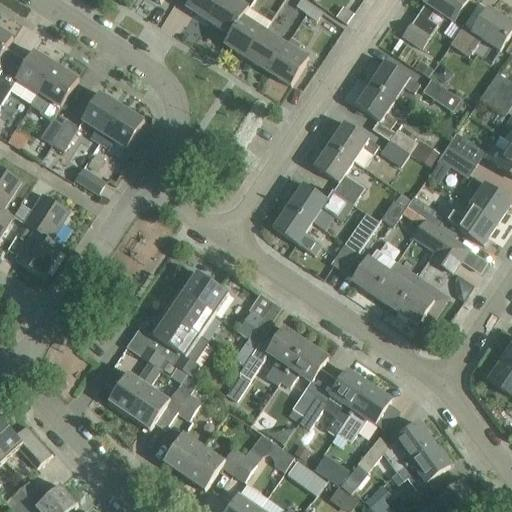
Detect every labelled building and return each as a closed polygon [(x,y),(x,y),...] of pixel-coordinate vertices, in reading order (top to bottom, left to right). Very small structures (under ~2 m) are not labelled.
[(193,0),(187,10),(209,24),(223,0),(193,0)] [(243,19),(244,19),(249,10),(232,0),(223,0),(209,24),(231,38),(243,19)] [(430,0),(404,39),(422,51),(438,28),(429,21),(435,11),(455,24),(471,0),(430,0)] [(297,8),(307,16),(313,8),(302,1),(297,8)] [(323,16),(313,8),(307,16),(318,23),(323,16)] [(344,9),(337,19),(348,27),(355,16),(344,9)] [(247,61),(265,33),(271,24),(249,10),(244,19),(243,19),(231,38),(225,46),(247,61)] [(511,36),(511,26),(490,12),(475,34),(465,28),(452,47),(470,60),(481,42),(500,55),(511,36)] [(0,31),(0,62),(3,57),(14,40),(0,31)] [(247,61),(270,75),(287,47),(265,33),(247,61)] [(292,40),(287,47),(270,75),(292,89),(310,61),(297,53),(301,46),(292,40)] [(3,81),(0,85),(0,110),(9,98),(11,94),(32,107),(57,68),(35,54),(13,87),(3,81)] [(387,64),(371,87),(395,103),(404,89),(416,97),(421,88),(387,64)] [(428,80),(433,73),(423,65),(418,73),(428,80)] [(435,76),(445,86),(455,77),(445,66),(435,76)] [(32,107),(42,114),(41,116),(52,123),(42,140),(53,147),(68,123),(59,117),(63,110),(62,109),(80,82),(57,68),(32,107)] [(511,84),(498,76),(489,89),(511,104),(511,84)] [(454,114),(462,102),(432,82),(424,94),(454,114)] [(395,103),(371,87),(356,109),(391,133),(397,123),(386,116),(395,103)] [(511,108),(511,104),(489,89),(480,103),(504,119),(511,108)] [(91,140),(100,146),(122,109),(100,95),(83,124),(96,132),(91,140)] [(122,109),(100,146),(110,152),(114,144),(127,152),(145,124),(122,109)] [(462,130),(452,118),(440,129),(450,140),(462,130)] [(503,141),(511,147),(511,119),(507,128),(511,130),(503,141)] [(80,130),(68,123),(53,147),(64,154),(80,130)] [(345,125),(330,148),(354,164),(365,171),(374,157),(380,148),(345,125)] [(398,133),(392,142),(412,156),(433,170),(443,156),(421,142),(418,146),(398,133)] [(457,136),(448,149),(477,168),(485,155),(457,136)] [(412,156),(392,142),(383,155),(403,169),(412,156)] [(511,147),(506,156),(493,148),(485,160),(511,177),(511,147)] [(346,177),(354,164),(330,148),(315,170),(339,186),(333,195),(354,208),(366,190),(346,177)] [(468,181),(477,168),(448,149),(440,162),(468,181)] [(97,158),(89,171),(99,177),(107,165),(97,158)] [(0,208),(4,211),(22,183),(0,169),(0,208)] [(84,171),(77,183),(99,197),(106,186),(84,171)] [(479,197),(471,209),(498,227),(511,206),(511,205),(474,179),(468,189),(479,197)] [(304,186),(289,209),(313,225),(326,233),(336,219),(343,224),(354,208),(333,195),(328,202),(304,186)] [(32,231),(35,233),(53,243),(71,215),(44,198),(33,213),(23,206),(14,219),(25,226),(32,231)] [(427,222),(409,210),(408,210),(407,211),(404,209),(395,203),(382,222),(394,230),(403,217),(422,229),(427,222)] [(0,240),(15,217),(4,211),(0,208),(0,240)] [(305,236),(313,225),(289,209),(274,231),(315,259),(323,247),(305,236)] [(484,248),(498,227),(471,209),(464,218),(451,210),(443,222),(444,222),(439,230),(438,231),(454,242),(461,232),(484,248)] [(366,217),(360,226),(372,234),(378,225),(366,217)] [(439,250),(462,265),(470,252),(454,242),(438,231),(439,230),(427,222),(422,229),(414,241),(435,255),(439,250)] [(25,242),(32,231),(25,226),(18,238),(25,242)] [(63,250),(53,243),(35,233),(17,262),(44,279),(63,250)] [(358,255),(345,246),(332,267),(345,276),(358,255)] [(439,250),(435,255),(431,261),(454,276),(462,265),(439,250)] [(391,275),(398,265),(377,252),(371,262),(368,260),(352,284),(375,299),(391,275)] [(375,299),(397,313),(419,280),(398,265),(391,275),(375,299)] [(180,293),(179,293),(216,318),(230,297),(197,275),(184,295),(180,293)] [(453,290),(463,297),(471,287),(462,279),(453,290)] [(449,300),(419,280),(397,313),(419,328),(428,316),(435,321),(449,300)] [(216,318),(179,293),(164,316),(168,318),(209,346),(210,345),(201,339),(216,318)] [(249,341),(262,322),(251,315),(239,334),(249,341)] [(159,357),(164,360),(188,376),(193,380),(200,368),(196,366),(209,346),(168,318),(164,316),(152,333),(156,336),(154,339),(166,347),(159,357)] [(272,329),(262,322),(249,341),(235,362),(245,369),(255,355),(259,349),(272,329)] [(281,385),(306,346),(305,345),(306,343),(295,335),(294,337),(285,331),(269,355),(278,361),(266,380),(279,389),(281,385)] [(42,378),(68,397),(92,364),(65,345),(42,378)] [(306,346),(281,385),(290,391),(300,376),(313,384),(329,361),(320,355),(321,353),(310,346),(309,348),(306,346)] [(109,405),(130,419),(151,389),(163,373),(158,369),(164,360),(159,357),(147,349),(140,359),(150,366),(142,378),(145,380),(143,384),(130,375),(109,405)] [(255,355),(245,369),(241,376),(252,383),(265,362),(255,355)] [(511,367),(504,362),(490,383),(511,398),(511,367)] [(344,406),(334,421),(327,432),(337,438),(338,436),(370,388),(368,387),(369,385),(358,378),(357,380),(348,374),(332,397),(344,406)] [(237,405),(243,396),(233,388),(227,398),(237,405)] [(353,445),(368,422),(376,427),(392,403),(383,397),(384,395),(374,388),(372,390),(370,388),(338,436),(353,445)] [(178,416),(191,398),(179,390),(170,402),(151,389),(130,419),(151,433),(159,421),(171,428),(178,416)] [(289,418),(299,425),(318,397),(308,390),(289,418)] [(328,405),(318,397),(299,425),(310,432),(328,405)] [(191,398),(178,416),(189,424),(202,405),(191,398)] [(21,451),(39,470),(53,457),(28,429),(17,439),(0,419),(0,458),(6,465),(21,451)] [(384,456),(390,465),(397,474),(435,447),(434,445),(436,444),(428,433),(426,435),(419,426),(403,438),(396,443),(389,448),(390,449),(384,456)] [(185,436),(164,466),(185,480),(206,450),(185,436)] [(358,467),(369,475),(384,456),(390,449),(389,448),(380,440),(358,467)] [(310,452),(300,446),(294,456),(304,462),(310,452)] [(397,474),(398,475),(392,480),(398,487),(418,473),(427,486),(451,469),(444,460),(446,459),(439,448),(437,450),(435,447),(397,474)] [(246,458),(234,477),(245,485),(264,457),(252,449),(246,458)] [(223,470),(234,477),(246,458),(235,450),(226,464),(206,450),(185,480),(206,494),(223,470)] [(317,499),(327,484),(297,463),(287,478),(317,499)] [(350,475),(338,466),(328,480),(340,489),(350,475)] [(23,511),(21,510),(39,494),(30,485),(13,500),(12,498),(6,504),(13,511),(23,511)] [(470,495),(463,485),(440,502),(447,511),(478,511),(481,510),(478,505),(480,504),(472,493),(470,495)] [(259,511),(260,511),(261,511),(268,501),(248,487),(241,498),(240,497),(231,511),(229,511),(259,511)] [(75,511),(79,507),(62,488),(46,502),(36,511),(75,511)] [(21,510),(23,511),(36,511),(46,502),(39,494),(21,510)] [(372,511),(393,511),(376,494),(366,505),(372,511)]
